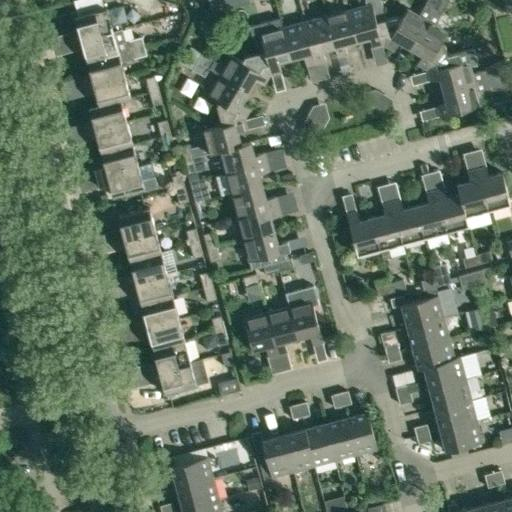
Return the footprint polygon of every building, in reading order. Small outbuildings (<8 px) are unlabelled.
[(69,32),(71,41),(113,30),(107,7),(104,8),(101,0),(73,0),(78,15),(75,16),(78,29),(69,32)] [(217,0),(221,11),(240,6),(238,0),(217,0)] [(363,0),(363,2),(364,5),(348,9),(357,41),(370,37),(372,47),(383,44),(377,21),(385,19),(380,0),(363,0)] [(385,19),(377,21),(383,44),(394,50),(399,41),(410,48),(438,0),(427,0),(418,15),(406,8),(400,18),(396,16),(385,19)] [(445,0),(438,0),(410,48),(422,55),(417,63),(428,69),(477,59),(474,48),(467,49),(467,48),(446,52),(444,45),(440,42),(446,32),(435,25),(448,2),(445,0)] [(325,15),(334,47),(337,56),(346,54),(344,44),(357,41),(348,9),(325,15)] [(334,47),(325,15),(304,21),(315,62),(324,60),(322,50),(334,47)] [(304,21),(282,27),(291,58),(303,55),(306,65),(315,62),(304,21)] [(291,58),(282,27),(260,33),(265,51),(269,74),(280,71),(278,62),(291,58)] [(120,28),(113,30),(71,41),(74,50),(84,48),(87,61),(144,45),(141,37),(124,41),(120,28)] [(146,55),(144,45),(87,61),(91,73),(81,76),(83,85),(124,74),(121,62),(133,59),(146,55)] [(269,74),(265,51),(245,56),(242,61),(232,54),(225,66),(214,60),(201,53),(197,61),(209,69),(220,75),(248,91),(255,80),(263,85),(269,74)] [(477,61),(477,59),(428,69),(430,80),(440,78),(443,91),(488,79),(485,70),(472,74),(470,66),(475,64),(477,61)] [(496,62),(500,76),(509,73),(506,60),(496,62)] [(204,76),(209,69),(197,61),(192,69),(204,76)] [(511,87),(511,83),(509,73),(500,76),(503,89),(511,87)] [(99,105),(121,99),(130,96),(124,74),(83,85),(86,95),(95,92),(99,105)] [(217,105),(222,125),(244,118),(250,108),(241,102),(248,91),(220,75),(208,95),(219,101),(217,105)] [(149,92),(158,89),(155,76),(146,78),(149,92)] [(488,79),(443,91),(446,103),(437,106),(440,116),(480,105),(477,93),(490,89),(488,79)] [(158,89),(149,92),(153,105),(162,103),(158,89)] [(127,122),(121,99),(99,105),(89,107),(93,120),(83,123),(86,133),(127,122)] [(312,105),(302,122),(306,135),(320,131),(328,117),(324,102),(312,105)] [(184,160),(193,158),(220,151),(241,144),(237,132),(247,129),(244,118),(222,125),(204,130),(207,143),(190,148),(189,144),(180,146),(184,160)] [(157,122),(161,136),(170,133),(166,119),(157,122)] [(132,144),(127,122),(86,133),(88,141),(98,139),(101,152),(132,144)] [(170,133),(161,136),(165,150),(174,147),(170,133)] [(250,142),(241,144),(220,151),(225,172),(266,161),(264,152),(254,155),(250,142)] [(138,165),(132,144),(101,152),(104,165),(95,167),(97,176),(138,165)] [(193,158),(184,160),(187,174),(197,172),(193,158)] [(225,172),(231,194),(262,186),(259,173),(268,170),(266,161),(225,172)] [(151,162),(138,165),(97,176),(100,186),(109,183),(113,196),(142,188),(143,190),(157,187),(154,176),(154,175),(151,162)] [(486,166),(476,168),(487,209),(510,203),(502,172),(488,175),(486,166)] [(466,215),(487,209),(476,168),(467,171),(470,180),(457,184),(468,225),(466,215)] [(172,176),(175,190),(185,187),(181,174),(172,176)] [(444,187),(435,190),(446,231),(468,225),(457,184),(456,184),(459,194),(447,197),(444,187)] [(231,194),(237,216),(278,205),(275,196),(266,199),(262,186),(231,194)] [(185,187),(175,190),(179,203),(188,201),(185,187)] [(195,204),(205,201),(201,188),(192,190),(195,204)] [(415,205),(424,237),(446,231),(435,190),(426,192),(428,202),(415,205)] [(400,199),(391,201),(402,242),(424,237),(415,205),(403,209),(400,199)] [(208,215),(205,201),(195,204),(199,217),(208,215)] [(384,214),(371,217),(380,248),(402,242),(391,201),(382,204),(384,214)] [(237,216),(243,239),(274,230),(270,217),(280,215),(278,205),(237,216)] [(112,231),(114,241),(155,229),(149,207),(118,215),(122,229),(112,231)] [(357,254),(380,248),(371,217),(359,220),(356,211),(346,213),(357,254)] [(190,244),(199,242),(196,228),(186,230),(190,244)] [(161,252),(155,229),(114,241),(117,250),(127,247),(130,260),(161,252)] [(251,268),(263,265),(276,262),(288,258),(286,251),(290,250),(287,240),(277,243),(274,230),(243,239),(251,268)] [(203,234),(207,248),(216,245),(213,232),(203,234)] [(203,255),(199,242),(190,244),(194,258),(203,255)] [(216,245),(207,248),(211,261),(220,259),(216,245)] [(476,254),(478,264),(492,260),(490,251),(476,254)] [(124,276),(126,285),(167,274),(161,252),(130,260),(133,273),(124,276)] [(478,264),(476,254),(462,258),(465,267),(478,264)] [(288,258),(276,262),(279,271),(293,267),(290,258),(288,258)] [(266,274),(279,271),(276,262),(263,265),(266,274)] [(458,275),(461,289),(486,283),(482,269),(458,275)] [(200,274),(203,288),(213,285),(209,272),(200,274)] [(256,273),(242,277),(245,286),(259,283),(256,273)] [(435,277),(437,286),(451,283),(448,273),(435,277)] [(173,296),(167,274),(126,285),(128,294),(138,291),(141,304),(173,296)] [(437,286),(435,277),(421,280),(423,290),(437,286)] [(389,283),(391,292),(405,288),(403,279),(389,283)] [(391,292),(389,283),(375,286),(377,296),(391,292)] [(213,285),(203,288),(207,301),(216,299),(213,285)] [(406,326),(443,316),(437,294),(405,303),(402,295),(390,298),(392,307),(401,304),(406,326)] [(173,296),(141,304),(145,317),(135,320),(138,329),(179,318),(173,296)] [(311,300),(289,306),(297,338),(310,334),(312,344),(322,341),(311,300)] [(267,312),(278,353),(287,351),(284,341),(297,338),(289,306),(267,312)] [(278,353),(267,312),(244,318),(252,349),(266,346),(269,355),(278,353)] [(211,318),(215,332),(224,329),(221,316),(211,318)] [(443,316),(406,326),(412,347),(448,337),(443,316)] [(185,340),(179,318),(138,329),(140,338),(150,335),(153,348),(185,340)] [(224,329),(215,332),(219,345),(228,343),(224,329)] [(448,337),(412,347),(418,368),(460,357),(459,355),(454,357),(448,337)] [(190,362),(190,361),(185,340),(153,348),(157,361),(147,364),(149,373),(190,362)] [(386,354),(399,350),(397,342),(384,345),(386,354)] [(401,359),(399,350),(386,354),(388,362),(401,359)] [(230,351),(221,353),(224,366),(234,363),(230,351)] [(460,357),(418,368),(418,369),(424,367),(429,388),(465,378),(460,357)] [(202,358),(190,361),(190,362),(149,373),(152,382),(162,380),(165,393),(208,381),(202,358)] [(465,378),(429,388),(435,409),(471,399),(465,378)] [(395,387),(397,395),(410,392),(408,384),(395,387)] [(339,392),(342,405),(350,403),(347,390),(339,392)] [(339,392),(331,395),(334,407),(342,405),(339,392)] [(410,392),(397,395),(399,404),(412,401),(410,392)] [(471,399),(435,409),(440,430),(476,420),(471,399)] [(306,401),(298,403),(301,416),(309,414),(306,401)] [(298,403),(289,406),(292,418),(301,416),(298,403)] [(347,417),(356,454),(378,448),(368,412),(347,417)] [(347,417),(325,423),(335,459),(356,454),(347,417)] [(476,420),(440,430),(446,451),(482,441),(476,420)] [(314,465),(335,459),(325,423),(304,429),(314,465)] [(416,435),(429,432),(426,424),(414,427),(416,435)] [(304,429),(283,434),(292,471),(314,465),(304,429)] [(292,471),(283,434),(262,440),(260,431),(251,433),(255,446),(263,444),(271,476),(292,471)] [(429,432),(416,435),(418,444),(431,440),(429,432)] [(171,466),(176,485),(213,476),(208,456),(175,464),(173,456),(160,460),(162,468),(171,466)] [(501,470),(492,472),(496,485),(504,482),(501,470)] [(496,485),(492,472),(484,474),(487,487),(496,485)] [(218,497),(213,476),(176,485),(182,507),(218,497)] [(511,511),(511,496),(498,500),(501,511),(511,511)] [(182,507),(183,511),(222,511),(218,497),(182,507)] [(501,511),(498,500),(476,506),(478,511),(501,511)] [(161,511),(168,511),(175,510),(172,502),(160,505),(161,511)] [(478,511),(476,506),(457,511),(455,502),(447,504),(448,511),(478,511)]
